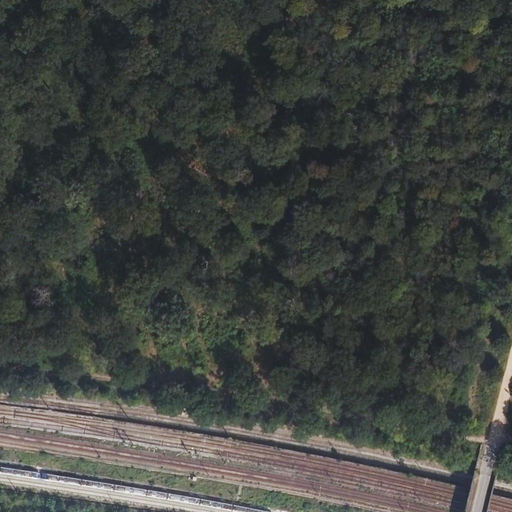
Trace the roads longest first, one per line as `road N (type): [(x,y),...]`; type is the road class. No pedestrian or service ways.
road 1 (track): [(0,361),(491,440)]
road 2 (track): [(0,446),(123,461),(375,511)]
